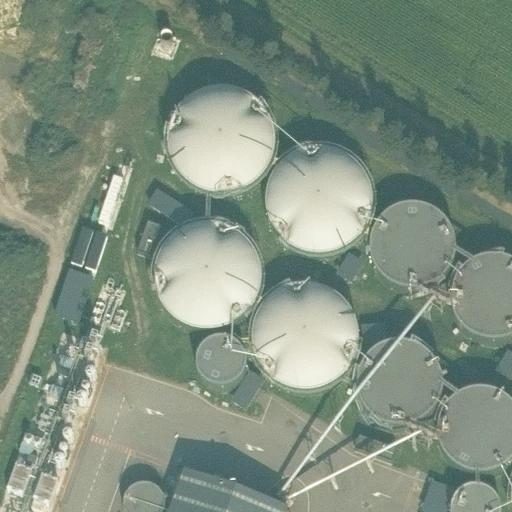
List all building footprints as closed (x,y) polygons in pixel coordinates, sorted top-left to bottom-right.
[(257,91),(178,101),(182,134),(176,135),(184,202),(270,191),(257,91)] [(366,258),(368,157),(276,156),(275,226),(295,227),(294,257),(366,258)] [(100,224),(112,228),(120,205),(108,201),(100,224)] [(493,345),(511,343),(511,264),(504,259),(464,264),(456,245),(456,247),(445,221),(423,208),(405,210),(388,217),(372,245),(393,296),(448,290),(464,328),(493,345)] [(147,226),(138,255),(150,259),(159,230),(147,226)] [(180,330),(220,334),(257,317),(260,275),(240,232),(200,229),(163,246),(160,272),(167,285),(165,300),(180,330)] [(69,273),(54,318),(78,326),(93,281),(69,273)] [(54,307),(61,283),(50,280),(43,304),(54,307)] [(426,352),(366,352),(339,297),(322,292),(278,292),(260,316),(256,332),(256,344),(262,357),(274,366),(274,380),(291,393),(342,393),(344,394),(381,421),(430,436),(446,448),(463,483),(460,495),(473,488),(486,488),(499,498),(499,486),(511,468),(511,408),(493,395),(452,395),(450,395),(430,353),(426,352)] [(241,388),(237,343),(204,345),(208,390),(241,388)] [(359,439),(354,452),(391,465),(396,452),(359,439)] [(280,511),(186,478),(173,511),(280,511)] [(122,502),(129,511),(169,511),(173,509),(151,480),(122,502)] [(500,511),(500,494),(456,493),(455,511),(500,511)]
